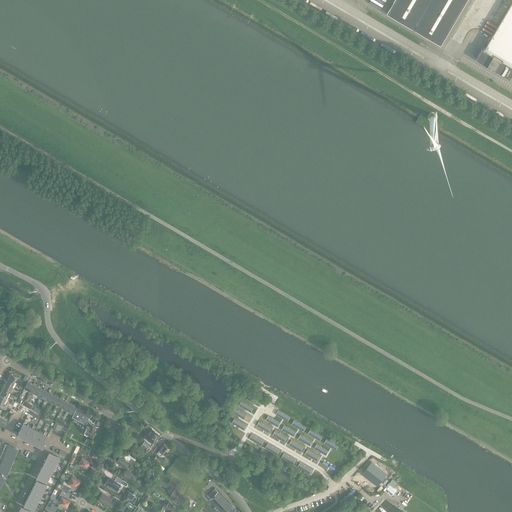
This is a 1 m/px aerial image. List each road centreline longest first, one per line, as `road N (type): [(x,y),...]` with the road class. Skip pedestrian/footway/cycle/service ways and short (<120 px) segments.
road 1 (unclassified): [(249,511),(231,488),(72,355),(54,334),(40,285),(0,265)]
road 2 (unclassified): [(316,0),(511,114)]
road 3 (residential): [(83,502),(117,421),(8,359)]
road 4 (unclassified): [(511,103),(335,0)]
